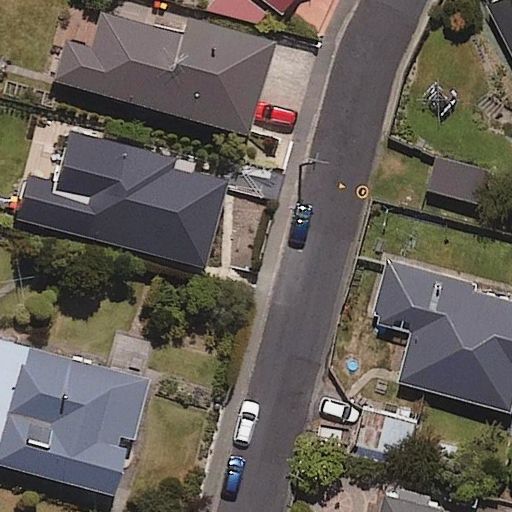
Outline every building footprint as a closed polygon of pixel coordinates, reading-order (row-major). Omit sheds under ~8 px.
[(221,0),(217,5),(252,30),(272,3),(286,12),(294,0),(221,0)] [(511,0),(494,0),(484,5),(511,63),(511,0)] [(63,40),(52,77),(246,134),(273,39),(186,14),(181,31),(100,8),(89,47),(63,40)] [(173,161),(90,137),(63,231),(204,271),(229,184),(171,167),(173,161)] [(284,174),(237,164),(231,190),(278,201),(284,174)] [(475,281),(385,257),(368,318),(412,330),(398,382),(511,412),(511,303),(472,293),(475,281)] [(143,379),(20,346),(0,420),(0,461),(112,492),(143,379)] [(414,419),(366,409),(357,453),(406,463),(414,419)] [(442,511),(443,509),(383,494),(378,511),(442,511)]
